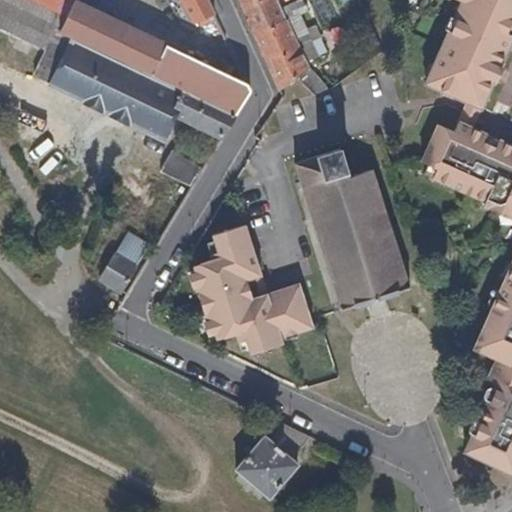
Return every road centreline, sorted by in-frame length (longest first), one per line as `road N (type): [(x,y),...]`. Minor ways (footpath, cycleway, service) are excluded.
road 1 (residential): [(453,511),(434,467),(125,325)]
road 2 (residential): [(220,0),(263,96),(125,325)]
